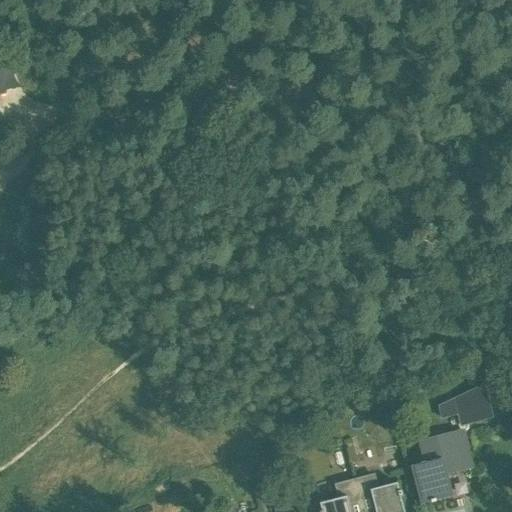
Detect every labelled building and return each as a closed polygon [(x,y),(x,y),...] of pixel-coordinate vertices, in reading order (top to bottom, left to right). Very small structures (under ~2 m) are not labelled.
[(473,422),(491,418),(482,385),(438,406),(441,418),(470,411),(473,422)] [(421,504),(451,496),(445,475),(472,468),(462,430),(419,441),(424,464),(412,467),(421,504)] [(378,488),(375,474),(355,479),(363,511),(405,511),(398,483),(378,488)] [(322,511),(363,511),(355,479),(336,484),(340,498),(320,503),(322,511)] [(306,482),(295,484),(300,501),(310,498),(306,482)] [(274,511),(291,511),(285,490),(269,495),(274,511)]
